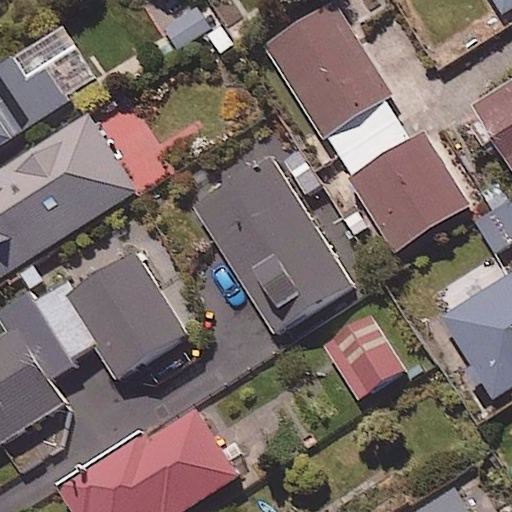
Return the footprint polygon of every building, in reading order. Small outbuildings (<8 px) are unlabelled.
[(511,19),(511,0),(494,0),(509,22),(511,19)] [(399,100),(339,9),(270,54),(404,259),(477,211),(431,140),(417,149),(390,107),(399,100)] [(0,158),(105,92),(68,35),(0,77),(0,158)] [(511,90),(477,112),(511,168),(511,90)] [(0,286),(142,196),(93,119),(0,178),(0,286)] [(305,151),(279,166),(200,215),(277,341),(357,292),(305,207),(330,192),(305,151)] [(511,249),(511,205),(480,225),(499,257),(511,249)] [(70,288),(41,305),(76,364),(102,348),(122,381),(192,339),(143,257),(75,297),(70,288)] [(511,398),(511,282),(447,324),(500,406),(511,398)] [(76,364),(41,305),(35,296),(0,316),(0,318),(13,339),(0,347),(0,454),(74,410),(59,384),(80,371),(76,364)] [(412,377),(375,322),(330,352),(367,408),(412,377)] [(196,511),(244,485),(204,415),(67,492),(78,511),(196,511)] [(470,511),(459,495),(431,511),(470,511)]
